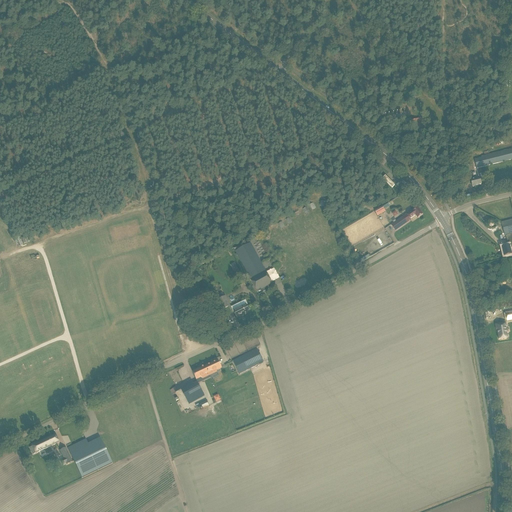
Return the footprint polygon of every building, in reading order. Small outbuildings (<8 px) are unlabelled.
[(414,130),(419,129),(420,128),(417,119),(416,120),(411,121),(414,130)] [(511,150),(475,159),(477,168),(511,159),(511,150)] [(473,174),(469,175),(472,187),(478,186),(478,185),(481,184),(479,178),(474,179),(473,174)] [(386,177),(383,179),(392,189),(394,187),(386,177)] [(383,206),(374,211),(376,214),(377,216),(386,212),(384,209),(383,206)] [(418,207),(414,210),(412,211),(407,215),(407,214),(391,225),(395,231),(411,220),(410,219),(415,215),(417,218),(423,215),(418,207)] [(511,220),(504,222),(501,223),(505,235),(506,235),(509,246),(502,248),(504,256),(511,254),(510,248),(511,247),(511,234),(511,233),(511,220)] [(250,279),(256,290),(258,295),(268,290),(269,290),(268,289),(271,288),(272,288),(274,287),(271,283),(265,271),(251,243),(235,252),(250,279)] [(240,273),(235,263),(230,265),(236,275),(240,273)] [(227,300),(220,304),(223,310),(226,308),(229,313),(233,311),(227,300)] [(238,309),(233,311),(235,313),(237,318),(245,314),(245,315),(246,314),(249,312),(247,307),(246,305),(247,304),(245,300),(236,305),(238,309)] [(505,322),(495,324),(496,330),(496,329),(498,339),(506,337),(505,326),(505,322)] [(258,349),(233,359),(238,373),(264,363),(258,349)] [(218,360),(205,366),(209,376),(217,372),(216,371),(221,368),(218,360)] [(205,366),(192,372),(196,380),(201,377),(202,379),(209,376),(205,366)] [(185,388),(181,390),(189,405),(205,396),(200,387),(197,381),(185,388)] [(30,447),(32,452),(33,454),(36,452),(36,454),(49,447),(50,448),(50,447),(59,442),(55,434),(38,442),(38,441),(32,444),(32,446),(30,447)] [(88,444),(86,439),(67,448),(82,478),(112,463),(100,438),(88,444)] [(57,452),(52,454),(58,466),(62,464),(57,452)] [(68,453),(63,456),(67,464),(72,461),(68,453)] [(50,466),(55,464),(51,455),(47,456),(49,462),(47,463),(48,465),(49,465),(50,465),(46,466),(48,469),(51,468),(50,466)]
